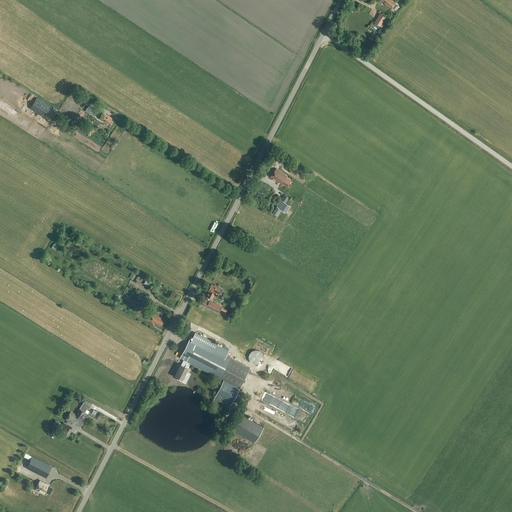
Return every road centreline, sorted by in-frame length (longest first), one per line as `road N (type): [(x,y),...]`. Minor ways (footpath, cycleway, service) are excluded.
road 1 (unclassified): [(78,511),(308,62)]
road 2 (unclassified): [(511,166),(322,35)]
road 3 (track): [(238,199),(118,121)]
road 4 (track): [(112,445),(232,511)]
